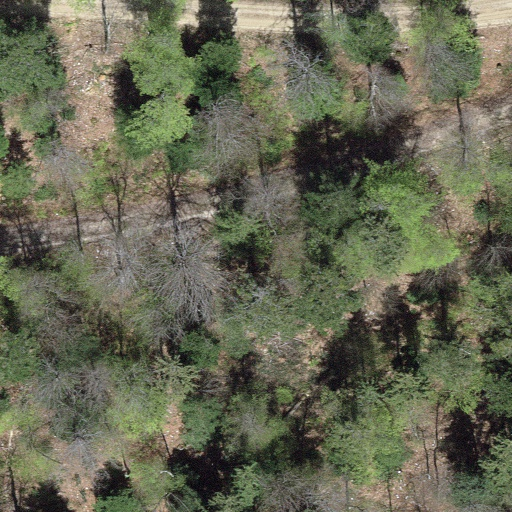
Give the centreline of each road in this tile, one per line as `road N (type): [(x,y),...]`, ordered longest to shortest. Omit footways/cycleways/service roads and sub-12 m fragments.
road 1 (track): [(511,125),(425,153),(0,221)]
road 2 (track): [(511,8),(0,22)]
